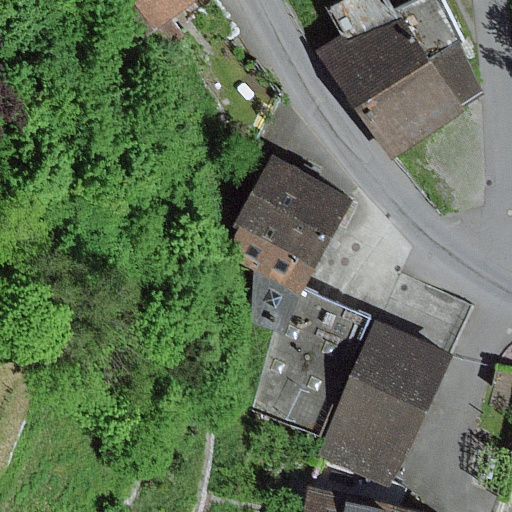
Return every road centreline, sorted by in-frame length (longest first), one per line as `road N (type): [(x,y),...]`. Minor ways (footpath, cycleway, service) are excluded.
road 1 (tertiary): [(510,288),(441,239),(357,151),(267,0)]
road 2 (residential): [(510,288),(496,0)]
